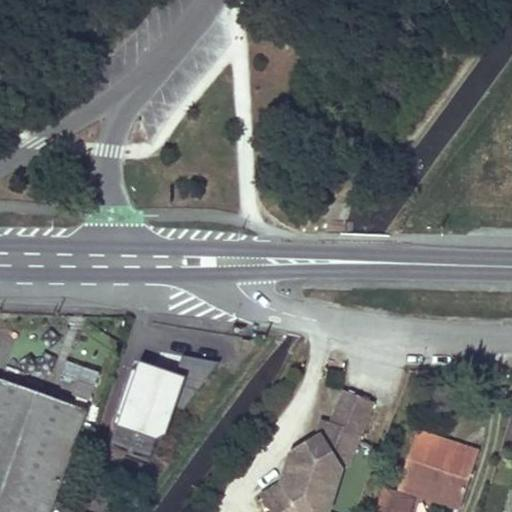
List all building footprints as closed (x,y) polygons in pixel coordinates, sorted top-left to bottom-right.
[(59,387),(90,398),(98,375),(67,364),(59,387)] [(177,389),(151,380),(152,375),(132,368),(115,416),(162,432),(177,389)] [(177,389),(178,384),(152,375),(151,380),(177,389)] [(0,511),(46,511),(83,411),(0,381),(0,511)] [(286,477),(264,490),(274,507),(264,511),(322,511),(328,509),(374,399),(346,387),(334,417),(325,414),(316,434),(293,447),(286,477)] [(476,451),(416,431),(413,438),(474,458),(476,451)] [(459,500),(466,479),(474,458),(413,438),(399,480),(459,500)] [(360,442),(347,468),(363,476),(376,450),(360,442)] [(396,490),(456,510),(459,500),(399,480),(396,490)] [(374,511),(406,511),(411,500),(383,491),(377,504),(374,511)]
